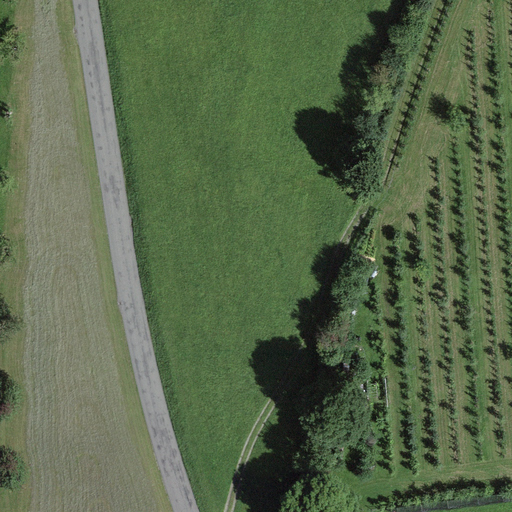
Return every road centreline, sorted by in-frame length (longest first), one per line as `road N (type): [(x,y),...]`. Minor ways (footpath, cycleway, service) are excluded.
road 1 (track): [(446,0),(372,200),(340,246),(290,377),(245,457),(230,511)]
road 2 (unclassified): [(187,511),(147,368),(85,0)]
